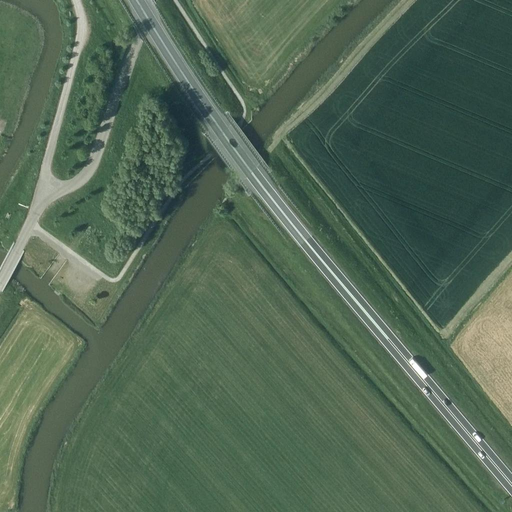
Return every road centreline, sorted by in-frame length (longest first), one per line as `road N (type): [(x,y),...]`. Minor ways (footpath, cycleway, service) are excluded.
road 1 (trunk): [(511,486),(252,174),(136,0)]
road 2 (tertiary): [(0,283),(47,195),(81,176),(96,156),(149,0)]
road 3 (track): [(47,195),(44,177),(80,39),(77,0)]
